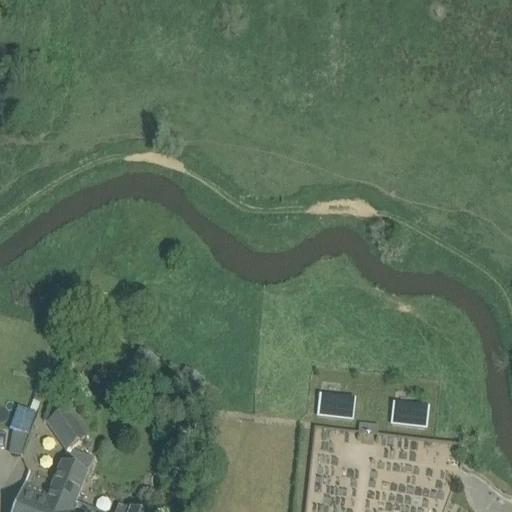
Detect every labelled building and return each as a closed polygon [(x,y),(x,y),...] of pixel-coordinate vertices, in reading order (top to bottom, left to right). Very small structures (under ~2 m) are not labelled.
[(154,371),(136,359),(126,375),(145,386),(154,371)] [(190,406),(200,389),(182,378),(172,395),(190,406)] [(355,402),(321,398),(319,418),(353,422),(355,402)] [(429,411),(394,407),(392,426),(427,430),(429,411)] [(90,437),(71,410),(47,427),(66,454),(90,437)] [(359,435),(377,437),(378,428),(360,426),(359,435)] [(90,511),(75,506),(76,505),(75,505),(86,476),(62,467),(50,496),(27,487),(16,511),(90,511)] [(166,478),(160,492),(175,498),(180,484),(166,478)]
